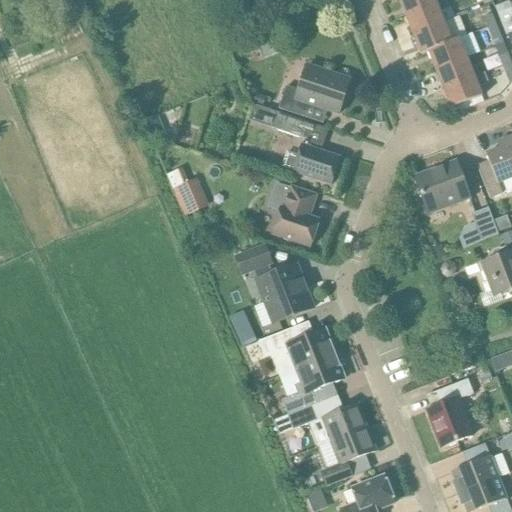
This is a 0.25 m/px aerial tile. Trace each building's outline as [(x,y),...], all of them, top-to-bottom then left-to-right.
[(398,0),(405,16),(437,4),(435,0),(398,0)] [(507,0),(493,5),(503,33),(511,29),(511,12),(507,0)] [(405,16),(413,35),(444,23),(437,4),(405,16)] [(487,27),(496,24),(492,14),(484,18),(487,27)] [(413,35),(420,54),(459,39),(459,38),(451,41),(444,23),(413,35)] [(496,24),(487,27),(491,37),(499,34),(496,24)] [(428,52),(435,70),(466,58),(459,39),(420,54),(421,55),(428,52)] [(502,65),(511,62),(507,52),(498,56),(502,65)] [(435,70),(443,89),(474,77),(466,58),(435,70)] [(511,65),(511,62),(502,65),(506,76),(511,74),(511,65)] [(278,109),(303,117),(307,104),(338,115),(344,97),(340,96),(345,79),(307,66),(299,91),(286,87),(278,109)] [(482,96),(478,86),(489,82),(485,73),(474,77),(443,89),(451,109),(482,96)] [(263,106),(266,97),(253,93),(251,102),(263,106)] [(339,158),(303,145),(310,124),(277,113),(272,129),(303,139),(298,156),(286,152),(282,168),(293,171),(292,172),(330,185),(339,158)] [(165,134),(158,116),(145,121),(152,139),(165,134)] [(511,178),(511,151),(507,138),(497,142),(499,149),(486,154),(489,162),(477,167),(490,200),(501,195),(497,184),(511,178)] [(456,162),(440,168),(442,171),(416,181),(423,201),(420,201),(424,212),(427,211),(428,213),(469,197),(456,162)] [(196,179),(177,188),(189,216),(208,207),(196,179)] [(291,188),(276,183),(268,208),(279,211),(272,234),(310,247),(318,220),(307,216),(309,211),(310,212),(315,195),(291,187),(291,188)] [(487,209),(470,215),(480,241),(497,235),(487,209)] [(511,243),(511,231),(499,236),(503,247),(511,243)] [(296,265),(272,274),(269,266),(273,265),(265,245),(252,250),(248,239),(231,246),(243,277),(254,272),(257,280),(256,280),(273,324),(313,309),(296,265)] [(511,251),(507,253),(505,248),(500,250),(500,249),(494,251),(491,256),(492,259),(481,263),(494,297),(511,289),(511,251)] [(296,341),(291,329),(259,342),(265,357),(281,351),(284,359),(291,357),(296,370),(334,355),(324,329),(296,341)] [(511,350),(491,359),(496,373),(511,366),(511,350)] [(288,416),(312,407),(321,403),(316,390),(344,379),(334,355),(296,370),(301,383),(294,386),(297,394),(281,401),(288,416)] [(439,390),(444,403),(427,410),(442,447),(472,436),(457,399),(473,393),(467,379),(439,390)] [(331,442),(367,428),(357,404),(321,418),(331,442)] [(312,407),(288,416),(293,430),(318,420),(312,407)] [(367,428),(331,442),(340,465),(321,473),(326,487),(353,477),(347,463),(376,451),(367,428)] [(511,450),(511,434),(502,441),(509,452),(511,450)] [(457,495),(499,478),(490,456),(451,472),(455,482),(452,483),(457,495)] [(383,476),(352,489),(357,503),(340,510),(340,511),(375,511),(394,503),(383,476)] [(499,478),(457,495),(461,506),(464,505),(466,511),(473,511),(507,499),(499,478)]
